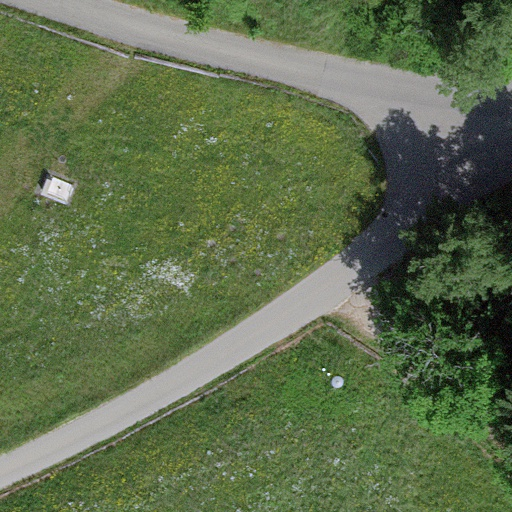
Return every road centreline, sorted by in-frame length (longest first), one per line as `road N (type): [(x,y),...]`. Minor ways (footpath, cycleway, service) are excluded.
road 1 (unclassified): [(487,125),(397,235),(317,299),(180,383),(0,473)]
road 2 (unclassified): [(487,125),(400,91),(52,0)]
road 3 (track): [(338,283),(511,434)]
